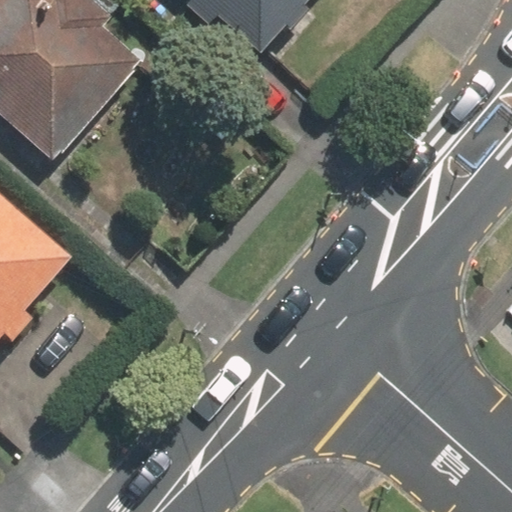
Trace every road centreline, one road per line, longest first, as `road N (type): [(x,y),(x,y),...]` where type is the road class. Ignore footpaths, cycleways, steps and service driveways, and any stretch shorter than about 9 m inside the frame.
road 1 (tertiary): [(511,105),(314,322)]
road 2 (residential): [(314,322),(511,497)]
road 3 (tertiary): [(314,322),(151,511)]
